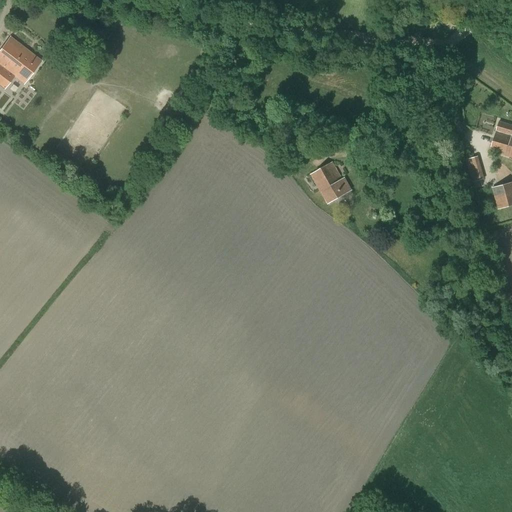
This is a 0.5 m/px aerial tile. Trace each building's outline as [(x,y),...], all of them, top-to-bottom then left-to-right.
[(0,50),(0,85),(4,89),(14,77),(24,84),(41,61),(10,37),(0,50)] [(490,151),(511,157),(511,126),(499,122),(490,151)] [(284,129),(275,149),(299,159),(310,135),(298,130),(296,135),(284,129)] [(466,159),(473,182),(487,178),(479,155),(466,159)] [(332,163),(311,175),(328,204),(351,191),(343,178),(341,179),(332,163)] [(511,182),(492,188),(498,210),(511,205),(511,182)]
